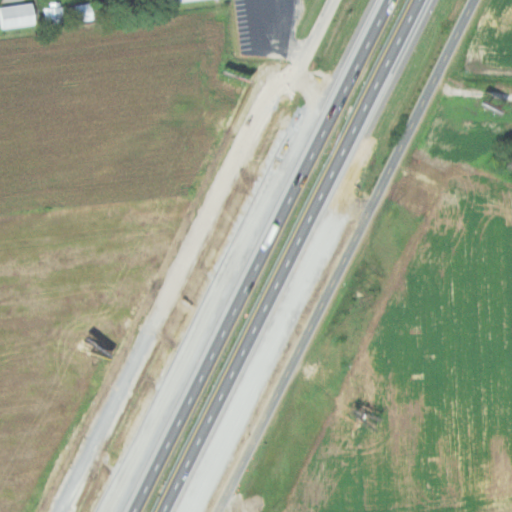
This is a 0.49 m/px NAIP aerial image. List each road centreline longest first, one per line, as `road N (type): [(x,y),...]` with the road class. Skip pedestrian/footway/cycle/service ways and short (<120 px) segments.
road 1 (tertiary): [(61,511),(243,148),(334,0)]
road 2 (residential): [(215,511),(478,0)]
road 3 (motorway): [(165,511),(425,0)]
road 4 (motorway): [(382,0),(126,511)]
